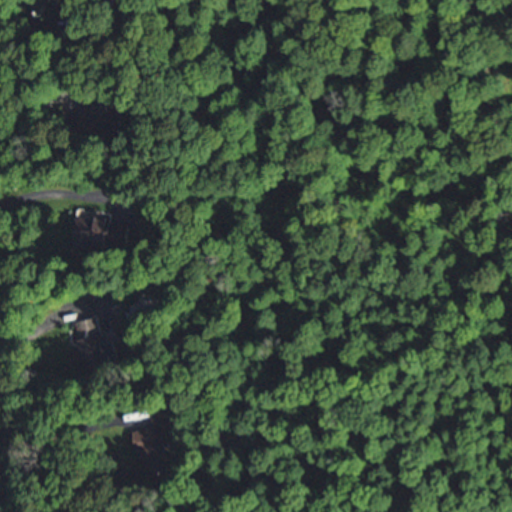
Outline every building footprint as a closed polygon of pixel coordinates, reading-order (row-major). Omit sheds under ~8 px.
[(26,0),(30,11),(51,5),(49,0),(26,0)] [(92,127),(122,127),(122,97),(92,97),(92,127)] [(134,245),(135,218),(79,216),(78,243),(134,245)] [(111,339),(103,341),(98,317),(75,322),(86,368),(116,361),(111,339)] [(138,430),(142,476),(166,473),(162,428),(176,426),(174,403),(150,406),(152,429),(138,430)]
